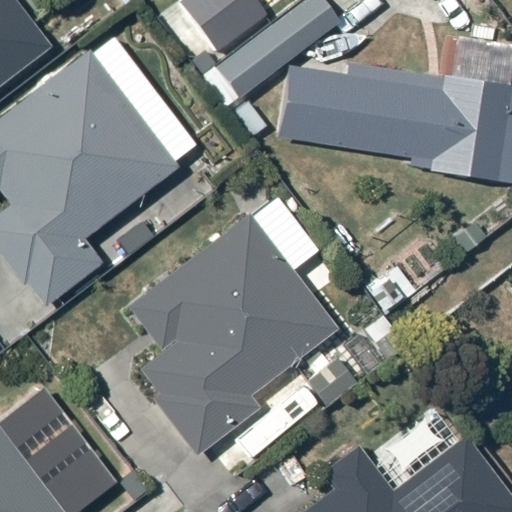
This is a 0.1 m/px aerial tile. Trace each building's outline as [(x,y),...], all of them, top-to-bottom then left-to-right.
[(0,0),(0,80),(47,43),(12,0),(0,0)] [(177,0),(219,54),(271,14),(260,0),(177,0)] [(323,0),(288,0),(271,14),(219,54),(209,62),(237,98),(338,19),(323,0)] [(154,92),(109,33),(0,116),(0,188),(10,202),(0,209),(0,253),(40,306),(97,262),(78,238),(174,164),(132,109),(154,92)] [(364,66),(363,74),(286,63),(275,137),(408,156),(407,166),(511,181),(511,82),(470,76),(469,81),(364,66)] [(362,373),(355,365),(328,331),(335,325),(245,212),(126,308),(161,351),(131,375),(150,399),(195,456),(223,434),(241,457),(318,395),(325,403),(362,373)] [(383,310),(359,329),(390,367),(414,348),(383,310)] [(0,511),(64,511),(0,429),(0,511)] [(511,511),(511,496),(462,432),(393,486),(361,445),(325,473),(335,487),(302,511),(511,511)]
